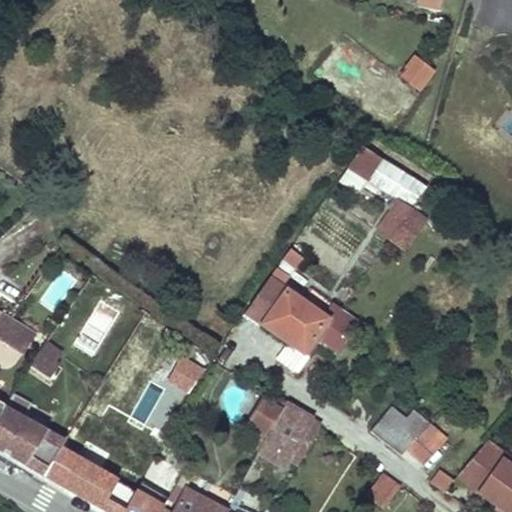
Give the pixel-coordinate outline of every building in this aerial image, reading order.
[(437,24),(442,0),(419,0),(415,19),(437,24)] [(421,90),(437,68),(414,52),(398,74),(421,90)] [(381,183),(398,161),(381,149),(364,171),(381,183)] [(393,234),(417,200),(402,190),(379,224),(393,234)] [(339,311),(350,296),(302,264),(307,258),(292,248),(286,257),(300,267),(291,280),(277,270),(252,305),(291,329),(312,341),(333,307),(339,311)] [(300,267),(286,257),(277,270),(291,280),(300,267)] [(312,341),(291,329),(279,347),(305,361),(339,311),(333,307),(312,341)] [(0,341),(24,357),(39,333),(14,318),(4,312),(0,318),(0,341)] [(63,367),(45,355),(35,370),(54,382),(63,367)] [(270,396),(265,404),(282,415),(287,406),(270,396)] [(61,447),(25,424),(35,409),(17,398),(10,408),(0,424),(0,448),(25,464),(28,460),(45,471),(61,447)] [(0,424),(10,408),(0,402),(0,424)] [(266,439),(262,446),(279,459),(285,450),(291,455),(309,420),(289,403),(287,406),(282,415),(266,439)] [(266,439),(282,415),(265,404),(250,429),(266,439)] [(375,433),(399,454),(403,449),(425,425),(415,416),(408,423),(394,411),(375,433)] [(70,428),(57,419),(50,428),(63,437),(70,428)] [(320,428),(309,420),(291,455),(302,462),(320,428)] [(441,440),(425,425),(403,449),(420,465),(441,440)] [(511,511),(511,464),(503,458),(509,450),(487,435),(467,458),(455,474),(509,511),(511,511)] [(511,452),(509,450),(503,458),(511,464),(511,452)] [(119,482),(124,467),(105,453),(96,466),(119,482)] [(444,488),(452,478),(441,470),(433,480),(444,488)] [(383,477),(367,497),(383,509),(399,489),(383,477)] [(179,507),(189,489),(178,483),(167,501),(179,507)] [(160,511),(225,511),(189,489),(179,507),(175,511),(168,511),(162,509),(160,511)] [(238,494),(234,501),(253,511),(262,511),(265,508),(238,494)] [(273,511),(265,508),(262,511),(253,511),(234,501),(228,511),(273,511)]
